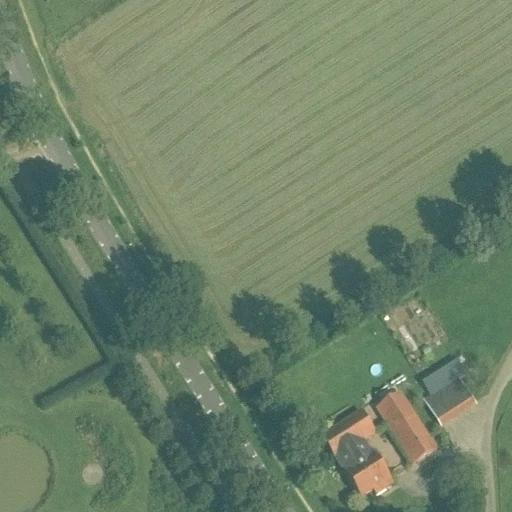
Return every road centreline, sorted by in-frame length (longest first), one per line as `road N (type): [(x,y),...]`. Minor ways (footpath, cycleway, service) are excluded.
road 1 (secondary): [(284,511),(37,122),(0,38)]
road 2 (unclassified): [(490,511),(485,422),(511,359)]
